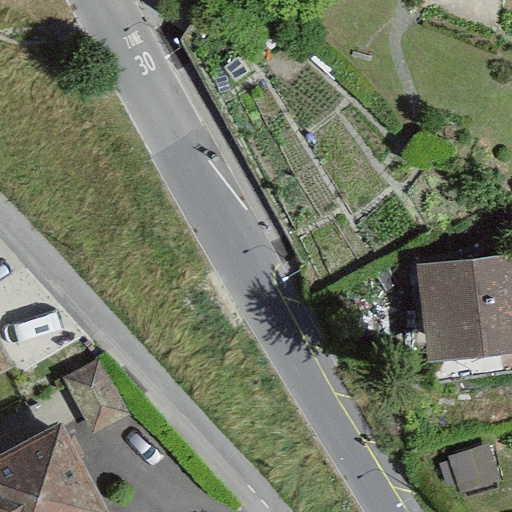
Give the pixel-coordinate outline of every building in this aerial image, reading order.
[(511,278),(443,286),(455,391),(511,384),(511,278)] [(0,374),(27,361),(0,308),(0,374)] [(108,358),(72,376),(102,435),(138,417),(108,358)] [(77,414),(0,452),(0,502),(5,511),(118,511),(125,508),(77,414)] [(449,458),(466,497),(504,480),(495,444),(449,458)]
